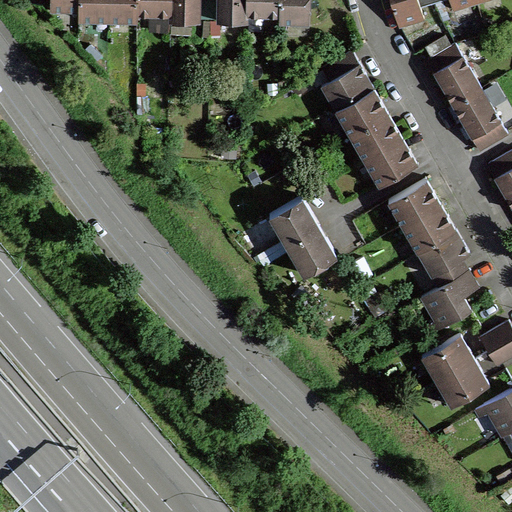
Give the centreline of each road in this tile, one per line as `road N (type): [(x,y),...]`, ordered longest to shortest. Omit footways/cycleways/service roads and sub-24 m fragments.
road 1 (residential): [(396,511),(181,297),(0,63)]
road 2 (residential): [(511,269),(368,0)]
road 3 (motorway): [(194,511),(0,305)]
road 4 (motorway): [(0,399),(97,511)]
